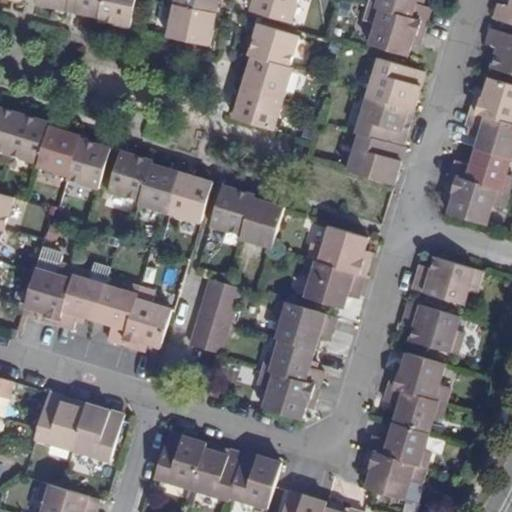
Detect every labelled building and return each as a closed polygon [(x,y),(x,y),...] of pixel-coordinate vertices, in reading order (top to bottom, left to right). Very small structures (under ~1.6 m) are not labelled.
[(36,0),(36,2),(69,9),(70,0),(36,0)] [(70,0),(69,9),(99,15),(101,0),(70,0)] [(130,23),(134,0),(101,0),(99,15),(98,17),(119,21),(130,23)] [(175,0),(174,3),(216,11),(216,10),(217,2),(217,0),(175,0)] [(290,20),(296,0),(254,0),(252,6),(251,8),(262,12),(290,20)] [(369,0),(368,4),(424,20),(428,5),(415,1),(414,0),(369,0)] [(168,35),(209,44),(216,11),(174,3),(168,35)] [(494,19),(511,24),(511,7),(498,3),(494,19)] [(420,35),(424,20),(368,4),(364,21),(373,24),(368,42),(406,53),(409,42),(408,38),(409,31),(420,35)] [(250,52),(252,53),(289,64),(298,34),(259,22),(258,25),(256,33),(250,52)] [(491,67),(511,72),(511,34),(491,28),(487,42),(501,47),(499,56),(495,56),(491,67)] [(417,45),(420,35),(409,31),(408,38),(409,42),(417,45)] [(243,83),(283,96),(292,65),(289,64),(252,53),(243,83)] [(413,97),(418,98),(426,71),(381,57),(371,93),(410,105),(413,97)] [(469,109),(511,121),(511,85),(486,78),(482,88),(485,92),(484,96),(474,94),(469,109)] [(233,115),(274,127),(283,96),(243,83),(233,115)] [(485,92),(482,88),(476,86),(474,94),(484,96),(485,92)] [(362,132),(404,145),(409,129),(403,128),(406,119),(412,120),(416,107),(410,105),(371,93),(359,131),(362,132)] [(410,105),(416,107),(418,98),(413,97),(410,105)] [(0,149),(10,153),(22,113),(0,107),(0,106),(0,149)] [(474,145),(508,155),(511,138),(511,121),(469,109),(465,123),(479,128),(474,145)] [(41,162),(52,124),(52,122),(50,121),(41,119),(22,113),(10,153),(41,162)] [(403,128),(409,129),(412,120),(406,119),(403,128)] [(40,165),(70,174),(82,136),(83,134),(52,124),(41,162),(40,165)] [(395,172),(400,174),(408,146),(404,145),(362,132),(352,170),(391,182),(395,172)] [(102,186),(114,147),(107,145),(99,142),(82,136),(70,174),(70,177),(102,186)] [(451,173),(506,189),(511,174),(503,172),(508,155),(474,145),(468,162),(455,158),(451,173)] [(124,149),(121,149),(110,189),(141,198),(152,160),(153,158),(133,152),(124,149)] [(152,160),(141,198),(140,200),(172,210),(184,170),(152,160)] [(184,170),(172,210),(202,219),(214,179),(184,170)] [(391,182),(397,184),(400,174),(395,172),(391,182)] [(446,211),(484,222),(490,202),(501,205),(506,189),(451,173),(446,188),(444,196),(450,198),(446,211)] [(243,233),(254,195),(255,191),(235,185),(226,182),(224,182),(212,223),(243,233)] [(0,225),(7,228),(16,196),(0,190),(0,225)] [(273,245),(283,209),(285,204),(254,195),(243,233),(242,236),(273,245)] [(365,247),(369,234),(330,223),(324,242),(314,240),(309,255),(365,272),(370,257),(360,253),(360,248),(365,247)] [(373,248),(365,247),(360,248),(360,253),(370,257),(373,248)] [(477,289),(484,267),(434,252),(431,264),(434,268),(434,275),(418,270),(413,287),(428,292),(426,299),(441,303),(443,296),(449,298),(463,302),(468,287),(477,289)] [(360,289),(365,272),(309,255),(304,273),(312,274),(306,294),(343,306),(347,294),(345,290),(346,285),(360,289)] [(421,260),(418,270),(434,275),(434,268),(431,264),(421,260)] [(61,324),(77,267),(61,261),(57,273),(38,268),(37,270),(28,301),(26,307),(38,311),(43,306),(48,308),(45,319),(61,324)] [(92,272),(77,267),(61,324),(75,328),(79,313),(96,318),(107,283),(90,278),(92,272)] [(239,298),(243,285),(228,280),(210,275),(207,289),(239,298)] [(123,287),(107,283),(96,318),(114,324),(110,337),(125,342),(141,285),(125,281),(123,287)] [(157,290),(141,285),(125,342),(140,347),(143,337),(148,338),(151,344),(164,348),(176,309),(154,302),(157,290)] [(358,297),(360,289),(346,285),(345,290),(347,294),(358,297)] [(203,302),(235,312),(239,298),(207,289),(203,302)] [(331,330),(336,312),(278,295),(272,314),(281,316),(276,335),(279,336),(315,347),(318,336),(316,332),(318,327),(331,330)] [(457,327),(460,313),(410,298),(406,312),(421,318),(420,322),(414,324),(411,337),(459,351),(464,329),(457,327)] [(231,325),(232,322),(235,312),(203,302),(199,315),(231,325)] [(38,317),(45,319),(48,308),(43,306),(38,311),(38,317)] [(403,322),(414,324),(420,322),(421,318),(406,312),(403,322)] [(227,337),(231,325),(199,315),(196,327),(227,337)] [(192,341),(223,351),(227,337),(196,327),(192,341)] [(328,339),(331,330),(318,327),(316,332),(318,336),(328,339)] [(310,364),(315,347),(279,336),(274,353),(267,351),(263,365),(321,382),(325,368),(310,364)] [(149,350),(151,344),(148,338),(143,337),(140,347),(149,350)] [(390,384),(449,401),(454,384),(442,380),(448,361),(409,349),(406,361),(397,359),(395,368),(390,384)] [(316,398),(321,382),(263,365),(258,381),(270,385),(264,405),(302,416),(306,405),(313,407),(316,398)] [(19,381),(0,375),(0,398),(2,391),(14,395),(19,381)] [(396,420),(431,431),(436,413),(445,415),(449,401),(390,384),(386,397),(394,400),(401,402),(399,410),(396,420)] [(39,437),(77,448),(88,409),(90,403),(76,399),(75,404),(64,401),(66,395),(52,391),(42,426),(39,437)] [(75,404),(76,399),(66,395),(64,401),(75,404)] [(392,408),(399,410),(401,402),(394,400),(392,408)] [(99,411),(100,406),(90,403),(88,409),(99,411)] [(115,459),(129,415),(100,406),(99,411),(88,409),(77,448),(115,459)] [(371,448),(429,466),(434,448),(427,446),(431,431),(396,420),(394,428),(392,435),(385,433),(376,430),(371,448)] [(387,426),(385,433),(392,435),(394,428),(387,426)] [(159,474),(196,485),(208,446),(198,443),(199,437),(172,430),(159,474)] [(198,443),(208,446),(209,440),(199,437),(198,443)] [(233,496),(233,494),(246,451),(232,447),(230,453),(221,451),(222,444),(209,440),(208,446),(196,485),(233,496)] [(230,453),(232,447),(222,444),(221,451),(230,453)] [(233,494),(271,505),(283,465),(274,462),(275,457),(247,448),(246,451),(233,494)] [(370,485),(374,486),(407,495),(412,477),(425,481),(429,466),(371,448),(367,461),(380,465),(378,472),(372,474),(370,485)] [(364,471),(372,474),(378,472),(380,465),(367,461),(364,471)] [(45,511),(84,511),(86,508),(99,511),(103,496),(66,485),(47,479),(41,497),(49,500),(45,511)] [(286,511),(325,511),(327,505),(328,504),(319,501),(320,496),(294,488),(286,511)] [(327,505),(325,511),(365,511),(366,509),(353,505),(342,502),(329,498),(328,504),(327,505)]
